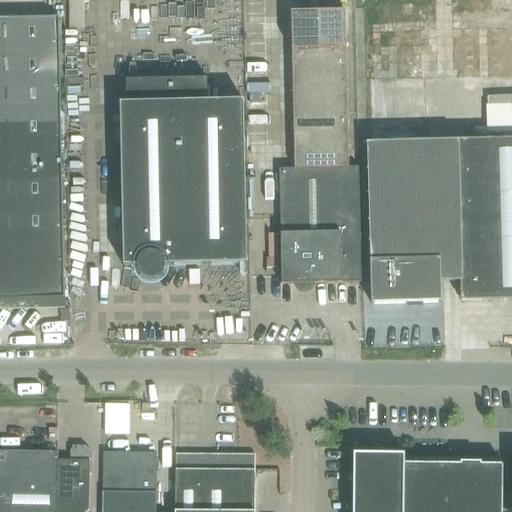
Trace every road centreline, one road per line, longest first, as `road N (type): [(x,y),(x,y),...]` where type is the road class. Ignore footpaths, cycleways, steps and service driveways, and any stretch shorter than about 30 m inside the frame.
road 1 (unclassified): [(0,368),(295,368)]
road 2 (unclassified): [(295,368),(511,369)]
road 3 (unclassified): [(298,511),(295,368)]
